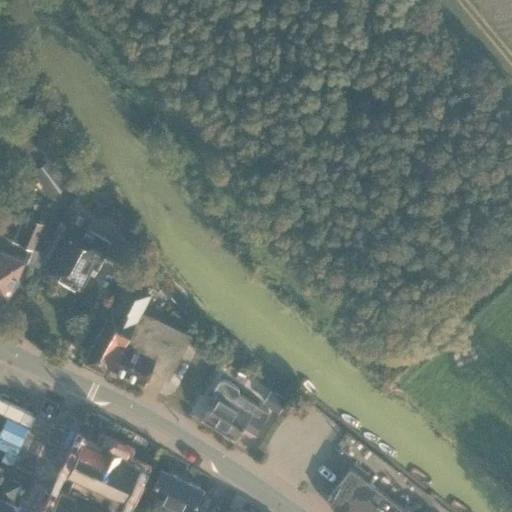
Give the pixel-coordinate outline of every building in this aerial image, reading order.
[(40,138),(0,84),(0,157),(5,164),(40,138)] [(40,110),(31,119),(42,131),(51,122),(40,110)] [(33,168),(52,194),(80,173),(61,147),(33,168)] [(43,222),(31,216),(23,213),(12,237),(33,246),(43,222)] [(98,267),(112,240),(69,218),(44,266),(65,277),(63,280),(76,286),(77,283),(81,285),(93,264),(98,267)] [(0,292),(7,296),(24,258),(0,247),(0,292)] [(169,375),(191,332),(142,308),(151,290),(146,287),(148,283),(130,273),(86,358),(104,367),(107,361),(146,380),(152,367),(169,375)] [(236,437),(244,424),(256,432),(270,410),(240,391),(239,386),(225,377),(219,378),(213,388),(218,391),(202,416),(236,437)] [(277,390),(269,403),(279,410),(287,396),(277,390)] [(119,511),(141,465),(121,456),(125,448),(106,439),(102,447),(82,438),(47,511),(119,511)] [(3,465),(0,463),(0,511),(9,511),(17,498),(14,496),(21,480),(1,471),(3,465)] [(191,511),(192,511),(204,487),(162,466),(147,498),(177,511),(191,511)] [(410,511),(350,466),(327,495),(336,511),(433,511),(429,511),(410,511)]
